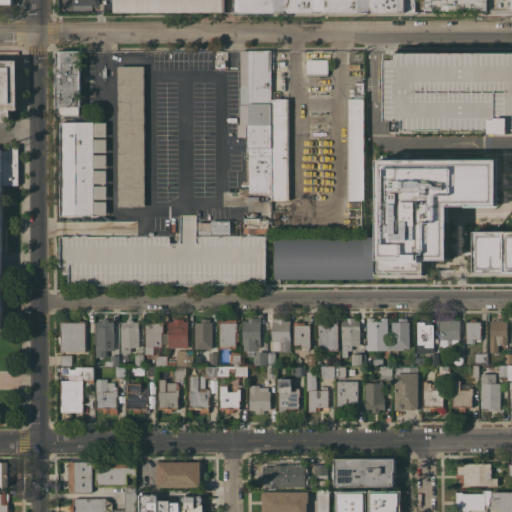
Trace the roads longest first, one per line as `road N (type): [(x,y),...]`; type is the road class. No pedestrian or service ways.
road 1 (residential): [(43,511),(35,0)]
road 2 (residential): [(511,32),(0,34)]
road 3 (tertiary): [(511,441),(0,442)]
road 4 (residential): [(511,301),(40,304)]
